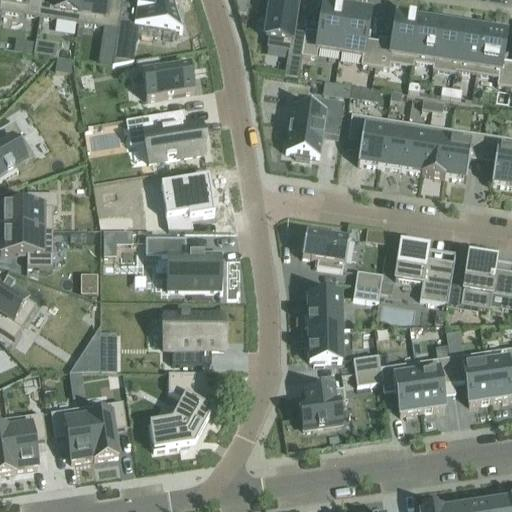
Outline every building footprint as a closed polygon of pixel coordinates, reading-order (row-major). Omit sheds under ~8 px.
[(0,14),(39,20),(41,0),(1,0),(0,9),(0,14)] [(78,27),(82,0),(41,0),(39,20),(78,27)] [(108,0),(82,0),(78,27),(118,33),(118,31),(122,6),(108,4),(108,0)] [(122,6),(118,31),(172,39),(172,41),(174,41),(174,35),(181,36),(177,21),(178,11),(173,10),(170,0),(138,0),(137,4),(123,2),(122,6)] [(301,62),(301,59),(305,36),(292,34),(297,4),(271,0),(265,40),(268,40),(266,51),(288,54),(287,60),(301,62)] [(317,52),(340,56),(346,12),(342,12),(342,8),(329,7),(328,10),(323,9),(318,36),(305,34),(305,36),(301,59),(316,62),(317,52)] [(361,69),(375,71),(378,45),(366,43),(370,16),(364,15),(365,12),(352,10),(351,13),(346,12),(340,56),(362,59),(361,69)] [(389,67),(411,70),(419,23),(417,23),(417,20),(406,19),(406,21),(395,19),(392,43),(379,41),(378,45),(375,71),(388,73),(389,67)] [(432,73),(433,73),(440,26),(438,26),(438,24),(429,23),(429,25),(419,23),(411,70),(412,70),(413,65),(433,68),(432,73)] [(433,73),(454,77),(461,30),(459,29),(460,27),(450,26),(450,28),(440,26),(433,73)] [(455,74),(476,77),(483,33),(481,33),(481,30),(472,29),(471,31),(461,30),(454,77),(455,77),(455,74)] [(497,89),(510,91),(511,81),(511,65),(502,64),(506,37),(503,36),(504,34),(493,32),(493,34),(483,33),(476,77),(498,81),(497,89)] [(159,61),(135,65),(138,79),(142,79),(146,104),(195,95),(190,68),(161,73),(159,61)] [(56,63),(54,75),(70,77),(72,65),(56,63)] [(420,88),(409,86),(408,94),(418,96),(420,88)] [(380,94),(351,90),(350,102),(378,106),(380,94)] [(440,99),(450,101),(452,93),(442,91),(440,99)] [(452,93),(450,101),(460,102),(461,94),(452,93)] [(391,96),(389,105),(400,106),(401,98),(391,96)] [(293,109),(285,157),(295,158),(294,161),(309,164),(309,160),(319,162),(322,138),(338,141),(343,107),(308,101),(306,111),(293,109)] [(432,115),(433,106),(422,105),(421,113),(432,115)] [(442,116),(443,108),(433,106),(432,115),(442,116)] [(172,117),(142,121),(149,166),(205,158),(204,152),(207,151),(204,134),(201,134),(200,128),(182,131),(182,130),(174,131),(172,117)] [(379,171),(386,124),(351,118),(347,144),(345,154),(359,156),(357,168),(358,169),(358,168),(379,171)] [(401,174),(408,127),(386,124),(379,171),(401,174)] [(0,182),(3,181),(5,183),(17,175),(16,173),(34,162),(20,138),(22,138),(14,125),(0,133),(0,182)] [(422,178),(429,130),(408,127),(401,174),(421,177),(422,178)] [(443,181),(450,134),(429,130),(422,178),(421,177),(421,179),(444,182),(444,181),(443,181)] [(481,165),(485,139),(450,134),(443,181),(444,181),(464,184),(464,185),(465,185),(469,163),(481,165)] [(511,143),(485,139),(481,165),(494,167),(491,189),(492,189),(492,188),(511,191),(511,143)] [(208,182),(161,189),(168,235),(192,235),(190,223),(214,219),(208,182)] [(27,210),(0,210),(0,234),(53,234),(53,211),(57,211),(57,198),(27,198),(27,210)] [(53,234),(0,234),(0,257),(27,258),(27,271),(52,271),(53,234)] [(132,251),(132,237),(103,236),(103,262),(116,263),(116,250),(132,251)] [(305,237),(304,242),(303,241),(301,252),(303,252),(301,262),(317,264),(316,271),(341,275),(343,268),(344,269),(348,244),(335,242),(336,238),(321,236),(321,240),(305,237)] [(186,242),(146,242),(146,259),(168,259),(167,294),(220,294),(220,258),(186,258),(186,242)] [(452,266),(426,262),(428,253),(418,252),(418,253),(399,250),(394,283),(422,287),(419,304),(447,308),(454,265),(453,265),(452,266)] [(460,309),(489,314),(492,298),(511,301),(511,275),(495,273),(496,264),(486,263),(486,264),(468,261),(460,309)] [(357,276),(354,290),(380,294),(382,280),(357,276)] [(97,279),(81,279),(81,300),(97,300),(97,279)] [(0,286),(0,333),(14,343),(36,309),(0,286)] [(378,307),(380,294),(354,290),(352,303),(378,307)] [(304,331),(308,331),(308,334),(341,333),(340,301),(307,302),(308,319),(304,319),(304,331)] [(223,318),(164,318),(163,354),(171,354),(171,369),(202,369),(202,354),(223,354),(223,318)] [(99,331),(69,377),(99,377),(99,331)] [(341,365),(341,333),(308,334),(309,366),(341,365)] [(511,378),(511,352),(484,357),(486,366),(485,366),(491,406),(511,402),(511,396),(509,379),(511,378)] [(485,366),(486,366),(484,357),(449,362),(453,387),(465,385),(468,409),(491,406),(485,366)] [(378,360),(353,364),(355,377),(380,374),(380,372),(378,360)] [(116,361),(100,361),(100,377),(116,377),(116,361)] [(453,387),(449,362),(414,367),(422,416),(444,413),(440,389),(453,387)] [(422,416),(414,367),(380,372),(380,374),(382,387),(383,397),(396,395),(399,419),(422,416)] [(382,387),(380,374),(355,377),(357,391),(382,387)] [(169,425),(147,429),(151,456),(186,451),(198,434),(199,434),(210,418),(202,412),(202,379),(166,379),(166,399),(180,408),(169,425)] [(303,398),(304,409),(300,410),(303,434),(341,428),(338,407),(345,406),(343,392),(303,398)] [(123,406),(86,412),(94,463),(93,464),(93,465),(118,461),(114,434),(126,432),(123,406)] [(86,412),(50,417),(54,442),(67,440),(71,467),(93,464),(94,463),(86,412)] [(42,418),(6,423),(14,475),(15,475),(37,472),(33,445),(46,443),(42,418)] [(6,423),(0,424),(0,478),(15,476),(15,475),(14,475),(6,423)]
